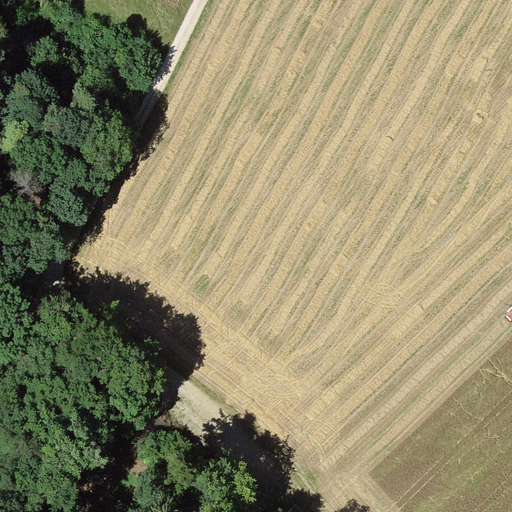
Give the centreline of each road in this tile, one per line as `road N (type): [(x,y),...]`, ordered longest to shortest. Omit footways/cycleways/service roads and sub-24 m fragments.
road 1 (track): [(0,405),(101,177),(202,0)]
road 2 (track): [(50,288),(153,359),(223,428)]
